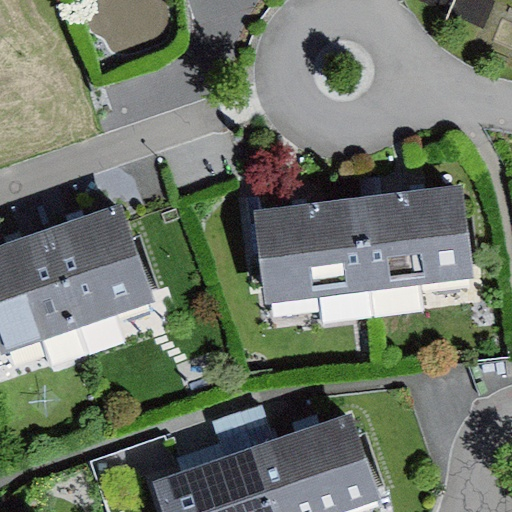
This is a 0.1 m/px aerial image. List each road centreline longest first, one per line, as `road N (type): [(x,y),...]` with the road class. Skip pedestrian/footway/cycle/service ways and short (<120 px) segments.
road 1 (residential): [(378,20),(348,10),(316,17),(292,38),(281,68),(286,100),(306,125),(336,137),(369,132),(394,113),(407,83)]
road 2 (residential): [(0,188),(219,114)]
